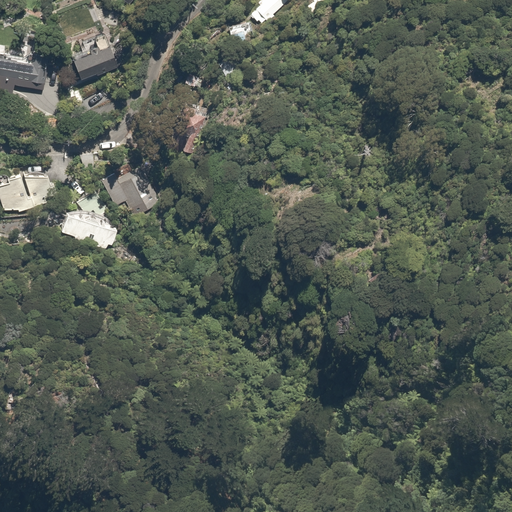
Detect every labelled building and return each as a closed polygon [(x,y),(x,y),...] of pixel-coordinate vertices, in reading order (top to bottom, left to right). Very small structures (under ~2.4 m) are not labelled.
[(331,3),(328,0),(309,0),(303,3),(310,15),(331,3)] [(105,44),(70,56),(77,78),(112,66),(105,44)] [(32,51),(30,61),(0,56),(0,82),(41,89),(45,63),(42,63),(44,53),(32,51)] [(185,69),(180,80),(196,86),(200,74),(185,69)] [(177,102),(171,126),(166,124),(160,149),(166,151),(191,156),(202,107),(177,102)] [(3,175),(4,181),(0,181),(0,212),(53,201),(46,171),(26,176),(24,170),(3,175)] [(111,202),(121,197),(126,208),(139,202),(126,175),(113,181),(104,186),(111,202)] [(75,215),(60,211),(54,236),(107,249),(113,225),(100,221),(106,196),(81,190),(75,215)]
